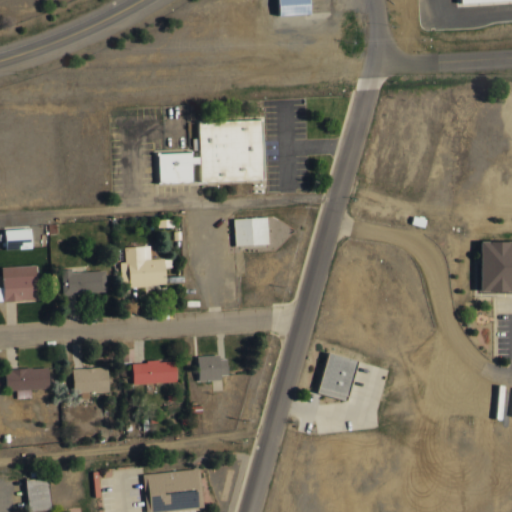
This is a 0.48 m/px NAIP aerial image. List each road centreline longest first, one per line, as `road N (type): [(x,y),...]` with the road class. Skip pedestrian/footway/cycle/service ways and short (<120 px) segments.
road 1 (residential): [(369,0),(371,64),(244,511)]
road 2 (residential): [(0,336),(299,319)]
road 3 (tertiary): [(136,0),(0,58)]
road 4 (residential): [(511,57),(371,64)]
